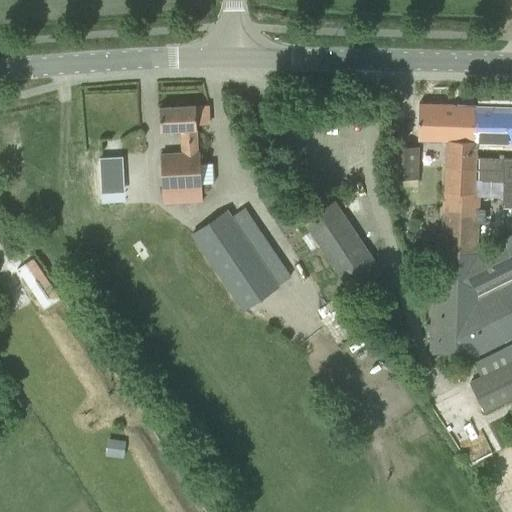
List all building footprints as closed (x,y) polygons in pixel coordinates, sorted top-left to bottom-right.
[(429,294),(428,356),(470,358),(511,337),(511,232),(474,250),(476,210),(482,210),(483,195),(474,194),(475,140),(477,140),(478,105),(419,104),(418,141),(443,142),(440,243),(434,243),(434,253),(432,253),(430,279),(424,279),(423,294),(429,294)] [(208,105),(159,107),(160,131),(180,131),(181,153),(159,154),(160,174),(162,202),(201,200),(200,184),(211,183),(210,163),(199,164),(199,152),(197,152),(195,124),(208,123),(208,105)] [(477,140),(477,142),(511,143),(511,106),(478,105),(477,140)] [(386,179),(414,180),(415,148),(387,147),(386,179)] [(90,205),(90,216),(128,214),(125,154),(77,156),(79,205),(90,205)] [(302,223),(351,296),(383,276),(333,203),(302,223)] [(190,235),(242,313),(278,288),(226,210),(190,235)] [(469,384),(484,414),(511,399),(511,344),(472,364),(479,379),(469,384)] [(286,374),(297,359),(278,345),(267,360),(286,374)] [(290,445),(275,455),(283,467),(298,457),(290,445)] [(368,452),(348,458),(355,477),(374,470),(368,452)] [(293,485),(302,501),(315,493),(306,478),(293,485)]
